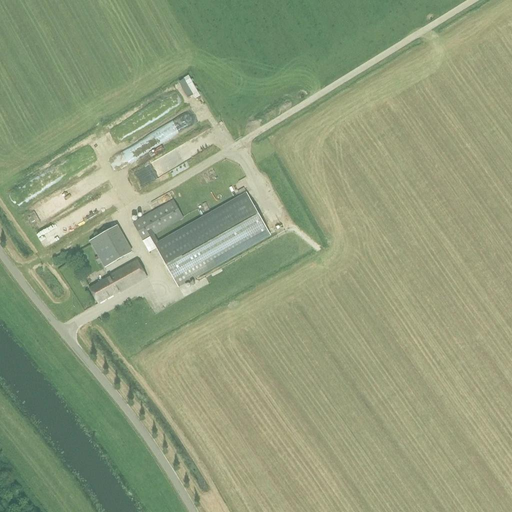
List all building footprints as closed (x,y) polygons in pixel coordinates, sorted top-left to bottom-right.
[(156,175),(189,160),(186,153),(183,155),(180,149),(151,163),(156,175)] [(149,167),(137,172),(142,186),(154,181),(149,167)] [(184,220),(183,218),(173,201),(134,223),(143,240),(150,236),(178,287),(270,236),(248,195),(160,244),(155,236),(184,220)] [(117,226),(90,241),(105,268),(132,253),(117,226)] [(122,293),(150,277),(141,260),(113,275),(114,277),(94,289),(101,302),(121,291),(122,293)]
